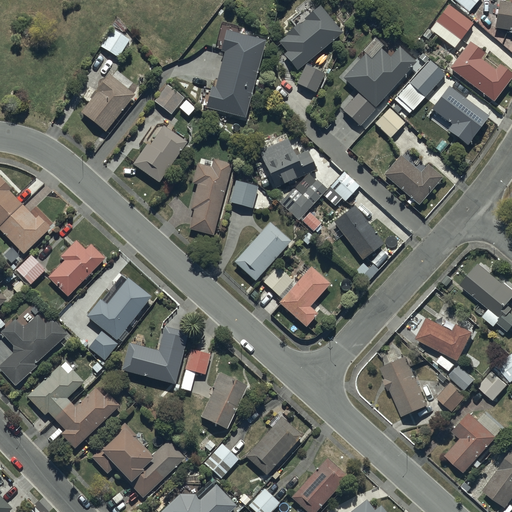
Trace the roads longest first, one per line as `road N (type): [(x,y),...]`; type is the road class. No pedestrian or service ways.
road 1 (residential): [(0,136),(42,147),(67,164),(310,387)]
road 2 (residential): [(310,387),(472,208)]
road 3 (residential): [(310,387),(447,511)]
